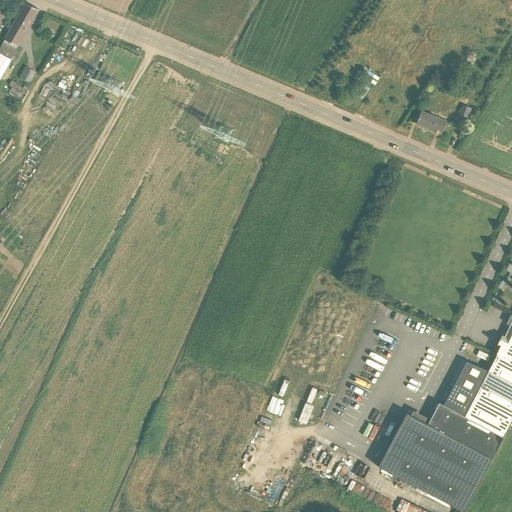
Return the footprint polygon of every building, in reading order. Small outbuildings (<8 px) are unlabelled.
[(0,48),(0,52),(16,62),(24,49),(18,46),(39,10),(26,4),(0,48)] [(24,65),(18,76),(29,83),(35,71),(24,65)] [(365,100),(376,75),(359,67),(354,78),(361,81),(355,95),(365,100)] [(467,121),(471,112),(472,109),(463,105),(458,117),(467,121)] [(447,122),(438,118),(422,112),(417,124),(433,131),(434,128),(444,131),(447,122)] [(504,436),(511,422),(511,321),(505,336),(502,335),(498,344),(501,345),(496,354),(498,355),(465,416),(440,403),(428,424),(407,413),(379,466),(464,511),(504,436)] [(307,386),(298,422),(307,424),(312,405),(311,405),(315,388),(307,386)] [(341,469),(347,472),(352,458),(345,455),(341,469)] [(351,480),(346,490),(385,510),(390,500),(351,480)] [(430,511),(398,500),(393,511),(430,511)]
